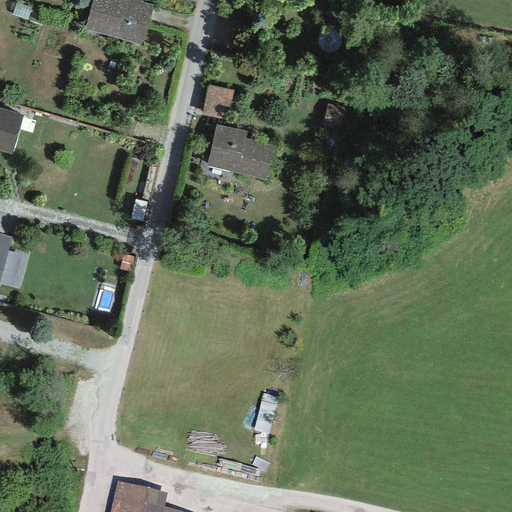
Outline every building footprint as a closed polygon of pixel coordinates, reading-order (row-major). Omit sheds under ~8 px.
[(153,5),(134,0),(91,0),(84,29),(142,46),(153,5)] [(208,85),(201,114),(227,120),(233,91),(208,85)] [(23,115),(0,108),(0,150),(11,154),(23,115)] [(247,132),(216,124),(206,165),(265,179),(273,145),(246,139),(247,132)] [(0,234),(0,279),(12,237),(0,234)] [(117,481),(109,511),(181,511),(164,508),(167,494),(117,481)]
